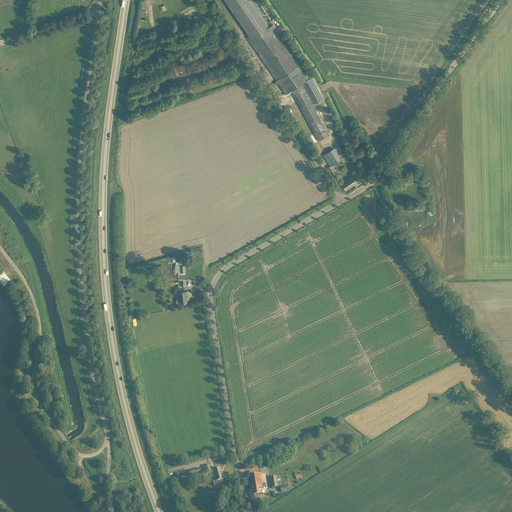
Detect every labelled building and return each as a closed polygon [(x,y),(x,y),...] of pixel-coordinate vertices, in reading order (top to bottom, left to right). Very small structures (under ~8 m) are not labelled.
[(257,0),(225,0),(250,35),(247,37),(285,93),(292,90),(318,140),(338,130),(323,99),(325,98),(313,75),(309,78),(277,31),(278,30),(257,0)] [(335,137),(343,152),(351,148),(343,133),(335,137)] [(343,161),(341,158),(334,148),(323,155),(330,166),(335,163),(337,166),(343,161)] [(357,172),(341,183),(345,190),(362,178),(357,172)] [(405,179),(406,183),(413,182),(411,176),(412,176),(411,173),(403,175),(404,179),(405,179)] [(181,303),(182,302),(187,302),(187,297),(189,297),(188,290),(179,291),(180,299),(176,299),(177,303),(181,302),(181,303)] [(210,466),(204,467),(205,472),(206,474),(211,473),(211,472),(212,472),(213,472),(215,481),(213,482),(214,486),(223,484),(223,480),(220,468),(212,470),(212,469),(212,467),(210,468),(210,466)] [(201,474),(200,468),(189,471),(190,477),(201,474)] [(261,474),(255,475),(250,475),(253,495),(261,494),(260,488),(266,487),(265,483),(263,484),(261,474)] [(277,476),(270,478),(271,488),(278,487),(280,486),(281,486),(282,486),(280,476),(277,476)]
